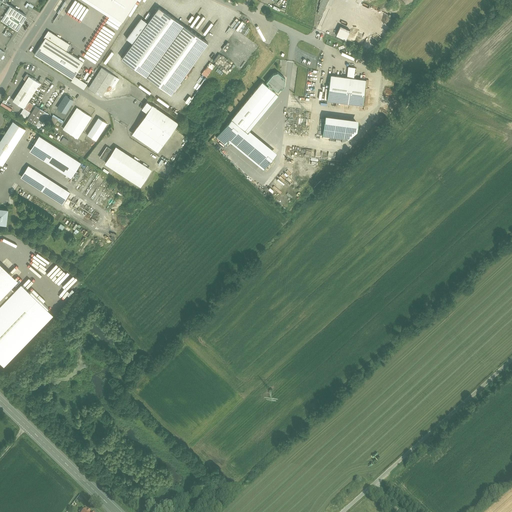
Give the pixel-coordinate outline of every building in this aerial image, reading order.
[(10,5),(1,0),(0,0),(0,17),(1,18),(10,5)] [(91,0),(123,20),(136,0),(91,0)] [(328,0),(321,0),(321,1),(322,2),(320,6),(321,6),(319,10),(320,10),(319,13),(322,15),(328,0)] [(26,16),(10,5),(1,18),(1,19),(9,23),(8,24),(9,25),(10,24),(18,29),(26,16)] [(133,43),(122,58),(171,94),(208,43),(159,7),(148,22),(133,43)] [(141,18),(127,38),(133,43),(148,22),(141,18)] [(351,31),(341,26),(336,35),(346,40),(351,31)] [(70,45),(49,31),(45,37),(45,38),(46,37),(66,51),(70,45)] [(66,51),(46,37),(45,38),(35,54),(73,79),(84,62),(66,51)] [(201,74),(206,78),(215,66),(210,62),(201,74)] [(102,68),(89,88),(102,96),(106,89),(109,84),(114,76),(102,68)] [(268,85),(267,87),(271,90),(272,88),(277,93),(280,90),(281,91),(284,87),(285,78),(278,72),(272,74),(265,83),(268,85)] [(366,80),(331,75),(328,100),(363,105),(366,80)] [(26,85),(15,102),(24,108),(40,83),(32,77),(27,85),(26,85)] [(265,85),(262,83),(217,137),(226,145),(229,141),(265,172),(279,156),(250,132),(279,96),(278,95),(271,90),(267,87),(265,85)] [(66,95),(58,108),(66,113),(74,100),(71,99),(72,98),(69,96),(69,97),(66,95)] [(153,105),(147,101),(142,109),(148,113),(153,105)] [(177,123),(153,105),(148,113),(138,126),(163,143),(178,123),(178,122),(177,123)] [(36,106),(28,119),(36,124),(44,111),(36,106)] [(79,109),(65,130),(78,138),(92,117),(79,109)] [(49,123),(54,125),(58,117),(52,115),(49,123)] [(99,117),(88,134),(96,140),(107,123),(99,117)] [(337,121),(325,119),(323,135),(335,137),(337,121)] [(13,121),(0,141),(0,163),(1,164),(3,165),(26,129),(13,121)] [(358,124),(337,121),(335,137),(349,139),(357,130),(358,124)] [(163,143),(138,126),(132,134),(158,151),(163,143)] [(81,163),(39,136),(31,148),(73,175),(81,163)] [(113,150),(107,146),(101,155),(108,159),(113,150)] [(108,159),(106,161),(115,167),(124,153),(115,147),(113,150),(108,159)] [(124,153),(115,167),(140,183),(149,169),(124,153)] [(63,190),(28,167),(22,175),(57,198),(64,202),(69,193),(63,189),(63,190)] [(8,209),(0,207),(0,223),(7,224),(8,209)] [(57,265),(48,275),(58,283),(66,274),(64,272),(62,274),(60,272),(62,269),(57,265)] [(0,359),(3,362),(45,319),(46,319),(16,290),(16,291),(10,285),(0,274),(0,359)] [(60,285),(65,288),(74,278),(70,274),(60,285)]
